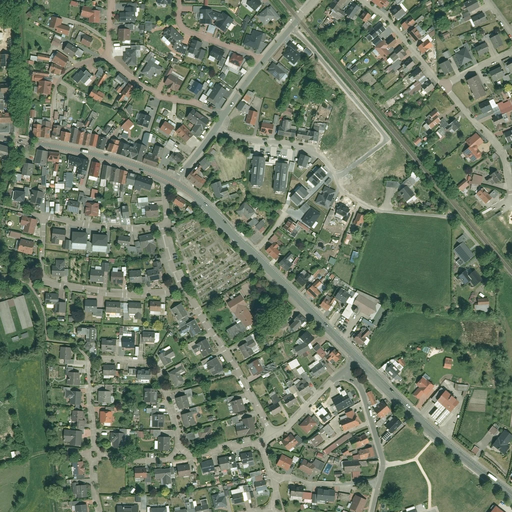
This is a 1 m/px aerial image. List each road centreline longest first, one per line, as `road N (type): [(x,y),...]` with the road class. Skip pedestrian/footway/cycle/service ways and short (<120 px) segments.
road 1 (residential): [(91,449),(94,366),(153,360),(180,417),(183,454)]
road 2 (residential): [(291,26),(388,139),(337,178)]
road 3 (tertiary): [(511,497),(356,357)]
road 4 (track): [(0,331),(25,451),(89,449)]
road 5 (residential): [(222,117),(156,94),(112,60),(111,0)]
road 6 (residential): [(162,227),(44,216),(40,277)]
road 7 (residential): [(181,286),(271,434)]
road 8 (tertiary): [(18,140),(167,180)]
road 9 (tertiary): [(356,357),(251,255)]
road 10 (residential): [(40,277),(117,294),(181,286)]
road 11 (residential): [(444,84),(503,157),(511,202)]
road 12 (residential): [(216,130),(301,147),(329,161),(337,178)]
road 13 (residential): [(337,178),(365,206),(457,221)]
